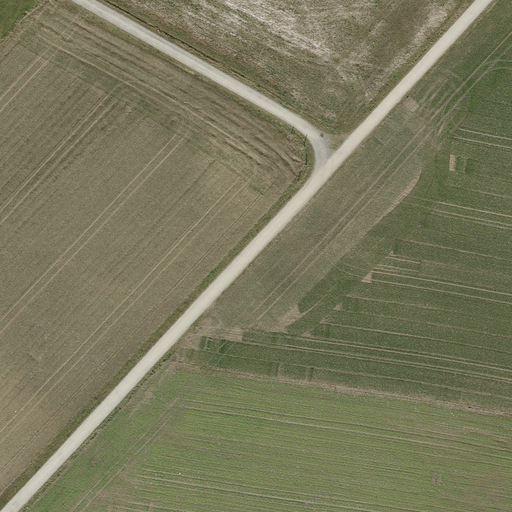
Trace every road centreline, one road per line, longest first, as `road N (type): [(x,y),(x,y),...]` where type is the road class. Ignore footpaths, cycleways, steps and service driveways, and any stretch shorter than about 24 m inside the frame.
road 1 (track): [(487,0),(9,511)]
road 2 (track): [(338,157),(298,123),(78,0)]
